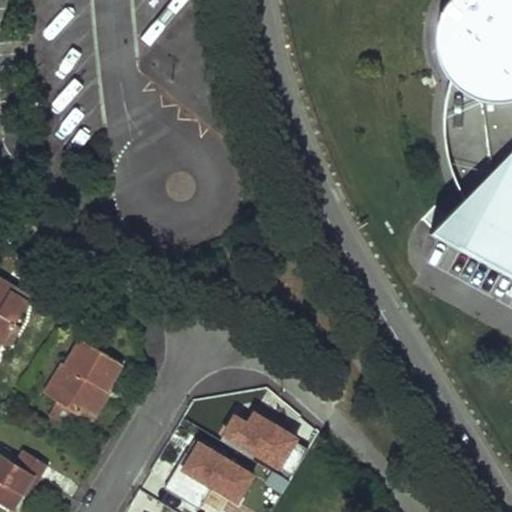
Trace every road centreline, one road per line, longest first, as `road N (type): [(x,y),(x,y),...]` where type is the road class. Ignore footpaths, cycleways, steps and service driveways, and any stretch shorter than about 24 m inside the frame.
road 1 (tertiary): [(506,511),(329,226),(273,94),(253,0)]
road 2 (residential): [(207,330),(293,379),(417,511)]
road 3 (residential): [(0,221),(207,330)]
road 4 (residential): [(96,511),(207,330)]
